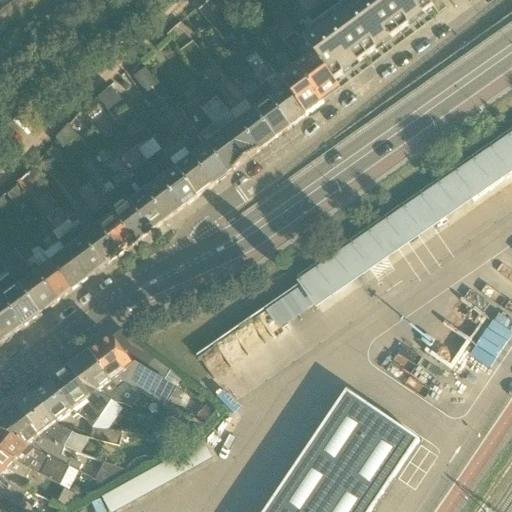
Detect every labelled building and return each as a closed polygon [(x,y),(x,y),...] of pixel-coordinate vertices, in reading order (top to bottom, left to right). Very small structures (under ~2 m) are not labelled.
[(214,15),(221,10),(213,0),(211,0),(206,4),(214,15)] [(359,0),(302,43),(334,83),(433,9),(439,17),(445,12),(440,0),(359,0)] [(302,43),(297,37),(285,46),(294,57),(297,55),(304,65),(297,70),(324,105),(341,92),(334,83),(302,43)] [(290,130),(306,119),(284,91),(269,70),(270,70),(258,54),(247,62),(255,73),(250,77),(290,130)] [(286,58),(270,70),(269,70),(284,91),(306,119),(324,105),(297,70),(296,71),(286,58)] [(146,70),(134,78),(147,94),(158,86),(146,70)] [(250,77),(246,72),(231,83),(275,142),(290,130),(250,77)] [(259,153),(275,142),(231,83),(225,88),(236,102),(226,109),(259,153)] [(200,93),(209,105),(218,98),(215,95),(209,87),(200,93)] [(218,98),(209,105),(206,108),(213,117),(209,120),(217,130),(244,165),(259,154),(259,153),(226,109),(218,98)] [(182,131),(190,126),(183,117),(176,123),(182,131)] [(175,137),(179,143),(188,155),(213,188),(228,177),(201,142),(197,136),(194,131),(190,126),(182,131),(175,137)] [(217,130),(201,142),(228,177),(234,172),(244,165),(217,130)] [(146,160),(144,162),(181,212),(197,200),(172,166),(174,165),(153,136),(137,148),(146,160)] [(277,326),(511,177),(511,137),(259,297),(277,326)] [(188,155),(174,165),(172,166),(197,200),(213,188),(188,155)] [(166,223),(181,212),(144,162),(129,173),(166,223)] [(129,173),(113,185),(151,235),(166,223),(129,173)] [(105,180),(93,189),(135,246),(151,235),(113,185),(113,184),(110,186),(105,180)] [(93,189),(92,190),(89,186),(83,191),(78,194),(95,216),(91,219),(99,230),(98,231),(119,258),(135,246),(93,189)] [(36,209),(19,188),(9,196),(25,217),(36,209)] [(53,234),(67,253),(88,281),(104,269),(76,232),(78,230),(62,209),(49,219),(57,230),(53,234)] [(82,227),(78,230),(76,232),(104,269),(119,258),(98,231),(89,237),(82,227)] [(73,293),(52,264),(43,253),(27,264),(28,265),(57,304),(73,293)] [(73,293),(88,281),(67,253),(52,264),(73,293)] [(41,317),(57,304),(28,265),(12,278),(41,317)] [(41,317),(12,278),(10,276),(0,283),(0,296),(3,301),(24,329),(41,317)] [(0,333),(6,342),(24,329),(3,301),(0,303),(0,333)] [(91,355),(117,392),(110,397),(112,400),(111,401),(118,404),(125,405),(132,410),(140,394),(147,398),(147,397),(165,407),(175,391),(163,384),(170,372),(155,360),(140,379),(133,369),(111,340),(91,355)] [(110,397),(117,392),(91,355),(70,371),(81,385),(111,401),(112,400),(110,397)] [(80,417),(87,423),(92,430),(112,402),(111,401),(81,385),(70,371),(52,384),(75,413),(80,417)] [(52,384),(35,397),(57,426),(58,426),(69,418),(73,423),(80,417),(75,413),(52,384)] [(371,511),(416,446),(417,446),(420,442),(347,393),(344,397),(345,397),(267,511),(371,511)] [(40,439),(44,441),(50,445),(50,444),(55,447),(58,445),(64,448),(73,434),(58,426),(57,426),(35,397),(18,410),(40,439)] [(44,441),(40,439),(18,410),(0,423),(0,435),(61,465),(78,474),(79,472),(82,465),(70,459),(69,461),(61,457),(64,448),(58,445),(55,447),(50,444),(50,445),(44,441)] [(94,430),(91,440),(120,447),(123,434),(94,430)] [(69,490),(78,474),(61,465),(0,435),(0,456),(29,471),(29,470),(60,485),(69,490)] [(98,511),(111,511),(213,460),(205,444),(93,502),(98,511)] [(25,479),(29,471),(0,456),(0,478),(26,492),(27,490),(26,489),(29,481),(25,479)] [(132,474),(125,472),(105,465),(95,482),(107,489),(132,474)] [(0,490),(22,501),(26,492),(0,478),(0,490)]
